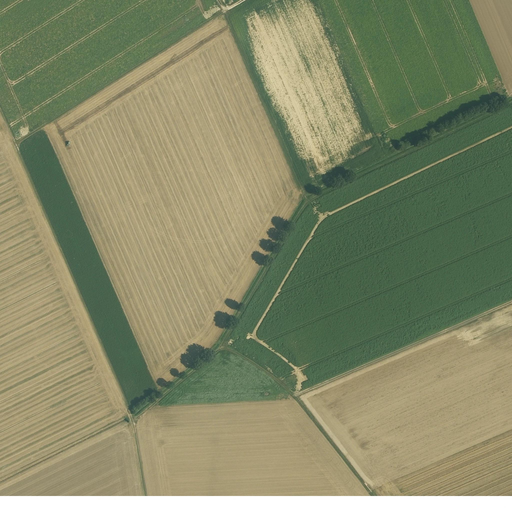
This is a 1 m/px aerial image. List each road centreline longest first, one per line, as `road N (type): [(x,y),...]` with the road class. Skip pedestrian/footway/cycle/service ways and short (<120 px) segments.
road 1 (track): [(511,102),(306,200),(221,346),(133,421)]
road 2 (track): [(133,421),(0,111)]
road 3 (track): [(15,145),(224,10)]
road 4 (track): [(221,346),(296,398),(385,511)]
road 5 (track): [(296,398),(511,305)]
road 6 (track): [(306,200),(219,0)]
